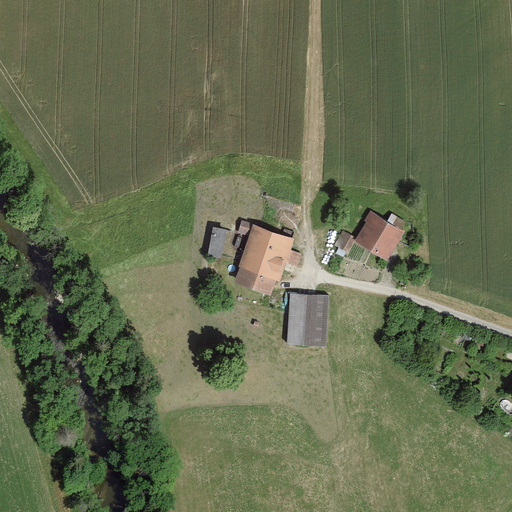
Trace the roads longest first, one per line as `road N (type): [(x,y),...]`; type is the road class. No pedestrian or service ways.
road 1 (track): [(316,0),(312,275)]
road 2 (unclassified): [(312,275),(402,294),(511,335)]
